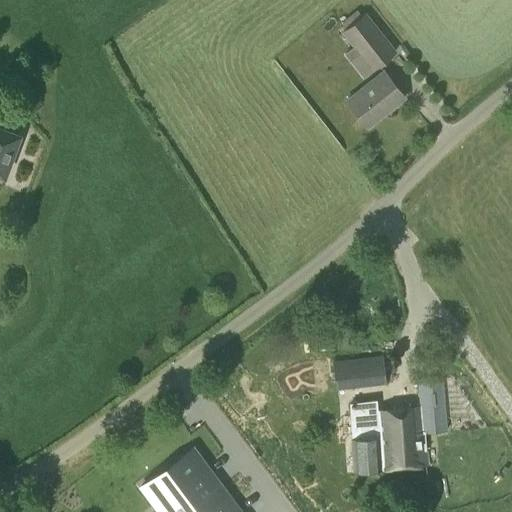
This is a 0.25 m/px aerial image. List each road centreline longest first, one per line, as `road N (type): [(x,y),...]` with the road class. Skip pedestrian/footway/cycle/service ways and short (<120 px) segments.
road 1 (unclassified): [(0,491),(376,210),(511,82)]
road 2 (unknown): [(376,210),(511,398)]
